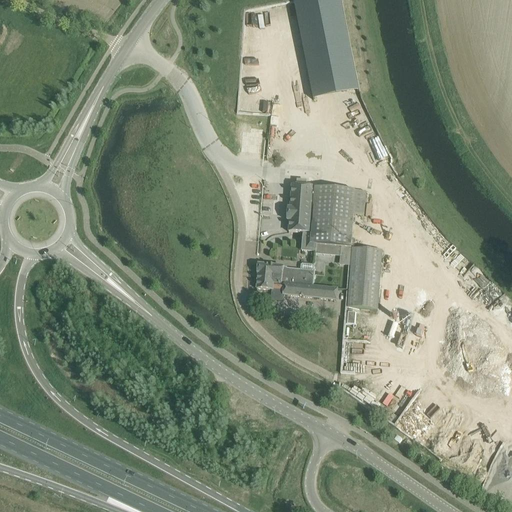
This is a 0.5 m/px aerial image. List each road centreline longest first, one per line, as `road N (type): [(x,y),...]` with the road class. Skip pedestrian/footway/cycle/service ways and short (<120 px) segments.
road 1 (unknown): [(229,166),(243,211),(236,279),(250,321),(275,346),(333,372),(375,373),(440,347),(456,323),(454,294),(403,246),(386,210),(352,173),(260,171)]
road 2 (trunk): [(243,511),(85,421),(48,390),(18,315),(33,254)]
road 3 (tertiary): [(330,433),(201,357),(129,298)]
road 4 (trunk): [(201,511),(0,418)]
road 5 (trunk): [(0,439),(154,511)]
road 6 (tertiary): [(449,511),(330,433)]
road 7 (secondary): [(87,116),(164,0)]
road 8 (trunk): [(0,467),(117,511)]
